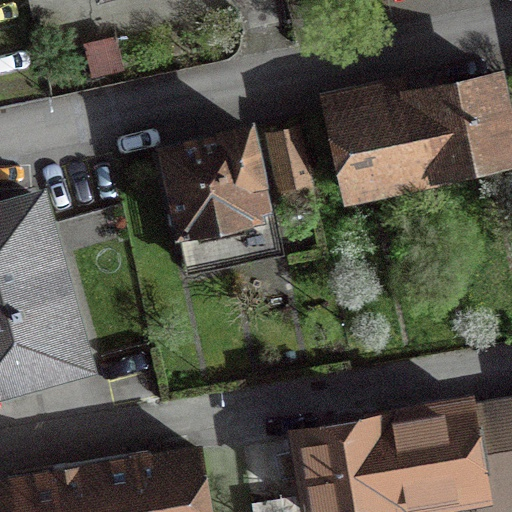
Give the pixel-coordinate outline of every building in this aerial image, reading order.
[(511,161),(494,79),(327,116),(344,196),(511,161)] [(220,141),(162,153),(187,272),(261,257),(253,217),(268,214),(260,175),(256,176),(246,131),(220,137),(220,141)] [(278,190),(306,184),(295,132),(267,138),(278,190)] [(0,386),(80,365),(35,201),(0,210),(0,386)] [(445,415),(299,440),(311,511),(372,511),(474,494),(458,401),(443,403),(445,415)] [(129,457),(131,468),(0,490),(0,511),(203,511),(193,450),(145,458),(144,454),(129,457)]
